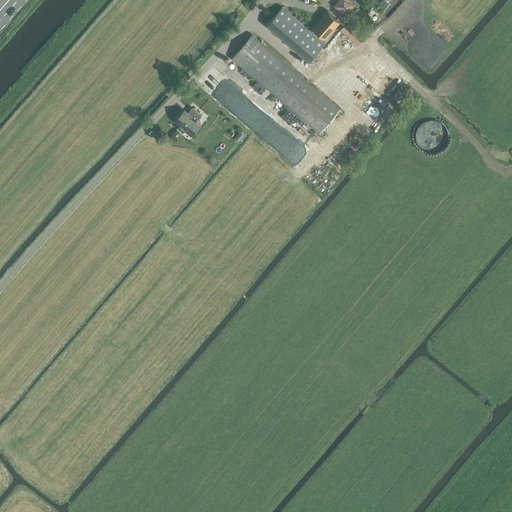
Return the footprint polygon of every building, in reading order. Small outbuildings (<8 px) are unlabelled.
[(310,61),(326,42),(283,6),(267,24),(310,61)] [(326,39),(340,22),(327,11),(313,28),(326,39)] [(319,133),(340,108),(253,33),(232,58),(319,133)] [(419,56),(427,64),(435,55),(426,48),(419,56)] [(202,115),(194,107),(189,112),(185,108),(175,120),(180,125),(179,126),(183,132),(186,129),(191,135),(202,123),(198,120),(202,115)]
